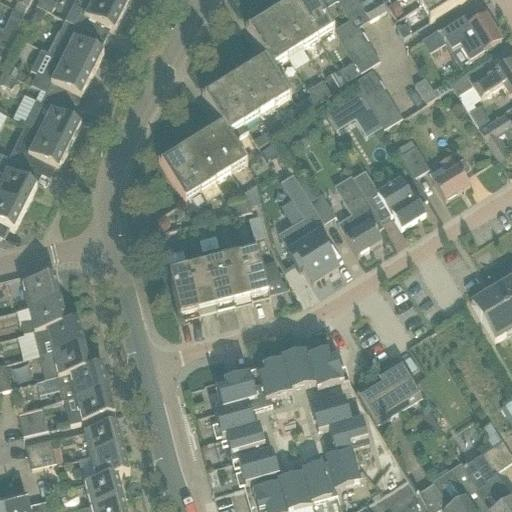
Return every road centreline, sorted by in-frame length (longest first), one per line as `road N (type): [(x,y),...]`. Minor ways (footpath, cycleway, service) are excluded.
road 1 (residential): [(147,374),(310,323),(511,198)]
road 2 (residential): [(109,246),(111,161),(201,0)]
road 3 (unknown): [(334,308),(351,388),(386,467),(377,496),(352,511)]
road 4 (unclassified): [(183,511),(147,374)]
road 5 (unclassified): [(147,374),(109,246)]
